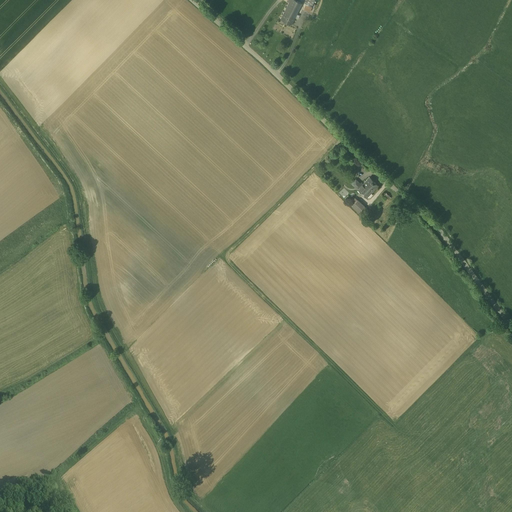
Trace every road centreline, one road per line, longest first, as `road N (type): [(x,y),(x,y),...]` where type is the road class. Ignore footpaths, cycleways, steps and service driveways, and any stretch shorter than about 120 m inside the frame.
road 1 (residential): [(511,327),(436,226),(193,0)]
road 2 (track): [(393,422),(226,255),(342,137)]
